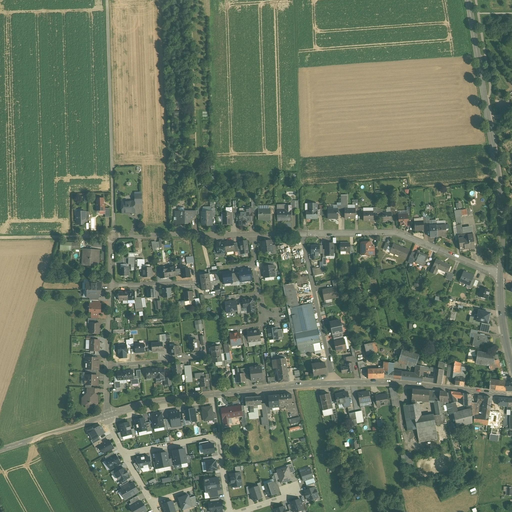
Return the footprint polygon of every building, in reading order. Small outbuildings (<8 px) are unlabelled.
[(434,187),(435,196),(445,195),(444,187),(434,187)] [(104,198),(97,199),(97,204),(96,204),(96,212),(105,211),(105,209),(105,204),(104,204),(104,198)] [(134,202),(122,202),(122,206),(121,207),(121,209),(122,210),(122,214),(135,213),(134,202)] [(317,219),(317,204),(308,204),(308,211),(306,211),(306,216),(308,216),(308,219),(317,219)] [(285,210),(277,210),(277,209),(277,221),(291,221),(291,212),(291,210),(291,206),(285,206),(285,210)] [(252,213),(252,209),(246,209),(246,213),(239,213),(239,214),(239,215),(239,222),(239,226),(245,226),(245,225),(246,225),(247,224),(248,224),(249,222),(252,222),(252,213)] [(338,213),(338,209),(337,209),(329,210),(329,213),(328,213),(328,219),(338,219),(338,213)] [(347,209),(346,209),(346,211),(345,211),(345,213),(345,219),(355,219),(355,209),(347,209)] [(271,215),(271,210),(269,210),(258,210),(258,220),(266,220),(266,221),(271,221),(271,215)] [(178,212),(176,212),(176,217),(174,218),(174,223),(183,223),(183,224),(187,223),(192,218),(192,211),(184,211),(178,212)] [(85,212),(79,212),(79,215),(76,215),(77,224),(78,224),(78,226),(81,225),(81,224),(83,224),(86,221),(86,220),(85,219),(85,212)] [(211,212),(201,212),(201,225),(207,225),(207,226),(212,226),(212,218),(212,212),(211,212)] [(373,212),(365,212),(365,216),(363,216),(363,221),(373,221),(373,218),(373,212)] [(232,213),(222,213),(222,225),(232,225),(232,218),(232,213)] [(391,213),(382,214),(382,218),(382,222),(392,222),(391,215),(391,213)] [(407,215),(398,215),(399,222),(400,222),(401,226),(406,225),(406,221),(408,221),(407,215)] [(423,222),(414,222),(415,231),(424,230),(423,224),(423,222)] [(445,225),(436,226),(437,237),(446,236),(445,225)] [(471,227),(462,228),(463,235),(467,234),(472,233),(471,227)] [(463,235),(458,236),(458,241),(460,251),(470,249),(470,250),(475,249),(472,233),(467,234),(463,235)] [(233,241),(224,243),(226,252),(234,251),(233,244),(233,241)] [(247,241),(240,242),(240,247),(241,254),(242,254),(248,253),(247,241)] [(271,241),(260,242),(262,253),(272,251),(273,251),(272,246),(271,241)] [(224,242),(216,243),(218,253),(218,255),(226,253),(226,252),(224,243),(224,242)] [(72,243),(61,243),(60,250),(71,251),(71,249),(72,243)] [(350,243),(340,243),(340,252),(350,252),(350,248),(350,243)] [(369,243),(362,243),(361,244),(361,254),(365,254),(366,255),(370,255),(370,248),(370,244),(369,243)] [(405,249),(393,244),(390,253),(394,255),(394,254),(406,259),(409,250),(405,249)] [(319,254),(319,246),(311,246),(311,254),(313,254),(319,254)] [(98,251),(84,250),(83,266),(97,267),(98,251)] [(428,257),(417,252),(416,255),(413,262),(424,266),(428,257)] [(411,253),(408,262),(413,264),(413,262),(416,255),(411,253)] [(435,260),(433,267),(430,273),(435,275),(438,269),(447,273),(450,266),(435,260)] [(273,266),(263,267),(264,278),(275,277),(273,266)] [(175,267),(169,268),(170,269),(168,269),(169,278),(176,276),(176,275),(175,275),(175,270),(175,267)] [(151,268),(143,268),(143,278),(152,277),(151,268)] [(164,270),(160,270),(160,271),(161,279),(169,278),(168,269),(164,270)] [(185,269),(181,270),(182,274),(182,278),(190,277),(189,269),(185,269)] [(250,269),(239,270),(240,281),(241,282),(252,281),(250,269)] [(231,272),(222,273),(224,284),(232,283),(231,274),(231,272)] [(473,276),(464,272),(460,282),(466,285),(469,286),(471,281),(472,279),(473,276)] [(209,274),(200,275),(201,283),(210,282),(209,278),(209,275),(209,274)] [(210,282),(201,283),(202,291),(211,290),(211,286),(210,282)] [(294,284),(283,286),(287,309),(299,307),(294,284)] [(333,288),(322,290),(324,300),(338,298),(336,288),(333,288)] [(489,290),(481,288),(479,297),(487,299),(489,290)] [(170,289),(162,290),(163,298),(167,298),(171,297),(170,289)] [(127,292),(118,292),(119,301),(123,301),(128,300),(127,292)] [(192,292),(184,293),(185,302),(190,301),(193,301),(192,292)] [(251,300),(242,301),(243,303),(243,308),(244,308),(247,308),(247,312),(255,311),(254,302),(254,301),(253,301),(251,300),(251,299),(251,300)] [(236,302),(225,303),(226,312),(228,312),(228,314),(234,313),(234,312),(237,311),(237,305),(236,302)] [(93,304),(90,304),(90,312),(93,312),(92,315),(92,316),(98,316),(98,313),(100,313),(101,305),(99,305),(93,304)] [(299,307),(287,309),(289,315),(291,315),(297,346),(306,344),(320,341),(317,329),(314,316),(311,304),(299,307)] [(489,325),(491,313),(478,311),(476,322),(482,323),(489,325)] [(340,321),(330,323),(331,327),(330,329),(332,330),(333,335),(341,333),(342,333),(341,328),(343,326),(341,325),(340,321)] [(95,323),(90,323),(90,334),(100,334),(100,330),(101,330),(101,328),(100,328),(100,324),(95,323)] [(489,325),(482,323),(480,332),(489,333),(490,325),(489,325)] [(277,328),(272,329),(268,330),(268,334),(267,334),(268,337),(269,337),(269,340),(273,340),(278,340),(278,338),(277,330),(277,328)] [(259,330),(253,331),(254,342),(261,341),(260,339),(259,330)] [(239,333),(230,334),(231,346),(241,345),(241,344),(240,335),(239,333)] [(477,334),(473,333),(473,334),(472,338),(474,338),(472,346),(479,348),(480,345),(483,346),(484,343),(489,344),(490,337),(477,334)] [(93,340),(90,340),(90,351),(99,351),(99,347),(100,344),(99,344),(99,341),(93,340)] [(344,340),(334,342),(336,352),(346,350),(344,340)] [(194,341),(189,341),(190,350),(199,350),(198,341),(194,341)] [(163,343),(152,344),(152,352),(163,351),(163,343)] [(372,343),(364,345),(366,356),(374,354),(372,343)] [(144,344),(135,345),(135,353),(145,352),(144,344)] [(126,346),(118,346),(118,354),(127,354),(127,348),(127,346),(126,346)] [(174,346),(170,347),(171,356),(179,355),(178,346),(174,346)] [(220,346),(211,348),(212,355),(221,354),(220,350),(220,346)] [(419,355),(402,350),(400,355),(399,361),(416,366),(416,365),(417,363),(419,355)] [(493,355),(477,351),(476,363),(490,364),(495,364),(494,361),(493,355)] [(221,354),(212,355),(213,363),(222,362),(222,361),(221,358),(221,354)] [(90,358),(86,358),(85,369),(87,369),(97,370),(98,370),(99,358),(90,358)] [(285,359),(276,360),(277,369),(278,377),(279,382),(279,383),(288,382),(287,371),(285,359)] [(498,360),(494,361),(495,364),(490,364),(490,369),(490,370),(495,369),(496,369),(496,368),(500,367),(498,360)] [(364,361),(357,362),(357,363),(358,369),(366,367),(364,361)] [(454,365),(453,370),(452,378),(455,379),(455,377),(459,378),(460,367),(461,364),(455,362),(454,365)] [(325,363),(312,365),(314,376),(326,374),(325,363)] [(348,364),(345,364),(346,367),(347,373),(354,372),(352,363),(348,364)] [(180,365),(172,366),(173,375),(181,374),(181,370),(180,365)] [(418,366),(416,365),(416,366),(415,375),(409,375),(409,373),(402,372),(401,374),(401,380),(422,382),(422,377),(422,374),(423,370),(423,367),(418,366)] [(261,367),(250,368),(250,371),(251,378),(252,382),(262,380),(261,371),(261,367)] [(155,369),(146,370),(147,379),(155,378),(156,378),(155,369)] [(164,369),(155,369),(156,378),(164,377),(165,377),(164,369)] [(438,369),(436,369),(435,372),(435,378),(433,377),(433,379),(433,383),(441,384),(443,370),(438,369)] [(383,370),(368,371),(368,379),(384,379),(384,372),(383,370)] [(126,371),(117,372),(117,380),(126,380),(126,371)] [(241,374),(239,374),(238,371),(235,372),(235,375),(236,375),(237,383),(245,382),(244,375),(244,374),(241,374)] [(203,373),(198,374),(196,374),(196,379),(200,379),(201,387),(209,386),(209,381),(210,381),(210,379),(208,379),(208,374),(204,375),(203,373)] [(92,376),(86,376),(86,377),(85,385),(91,385),(98,385),(98,376),(92,376)] [(459,378),(455,377),(455,379),(454,385),(458,386),(460,386),(464,386),(465,379),(459,378)] [(505,383),(499,384),(498,382),(493,381),(490,381),(489,390),(505,391),(505,383)] [(396,389),(389,388),(393,408),(399,407),(396,389)] [(417,390),(412,390),(411,400),(415,400),(428,401),(429,391),(419,390),(417,390)] [(440,392),(429,391),(428,401),(435,402),(435,401),(440,401),(439,398),(440,392)] [(368,392),(358,394),(360,403),(370,401),(368,392)] [(446,392),(440,392),(439,398),(440,401),(442,401),(447,402),(448,402),(448,401),(448,399),(446,392)] [(347,393),(335,395),(338,404),(343,403),(344,408),(350,406),(347,393)] [(93,394),(87,394),(82,399),(84,400),(83,405),(86,405),(87,408),(97,405),(97,397),(93,394)] [(291,394),(278,396),(279,405),(284,405),(292,404),(291,394)] [(329,394),(320,396),(321,401),(323,409),(326,409),(326,410),(332,409),(329,394)] [(387,394),(375,396),(376,402),(377,407),(388,405),(387,394)] [(471,395),(463,394),(463,398),(463,406),(472,406),(472,403),(471,395)] [(278,396),(268,397),(269,403),(269,408),(270,408),(279,407),(279,405),(278,396)] [(261,397),(253,398),(253,406),(257,405),(261,405),(261,397)] [(491,398),(484,397),(483,403),(483,406),(483,408),(484,408),(490,409),(491,398)] [(253,398),(245,398),(246,406),(250,406),(253,406),(253,398)] [(412,405),(408,405),(411,420),(415,419),(420,418),(418,404),(416,404),(412,405)] [(250,412),(248,412),(249,418),(258,417),(257,405),(253,406),(254,413),(250,413),(250,412)] [(202,409),(204,421),(214,420),(213,414),(212,407),(202,409)] [(241,407),(224,409),(224,408),(221,409),(223,420),(228,419),(242,417),(242,416),(242,411),(241,407)] [(195,409),(185,410),(185,414),(182,414),(183,420),(186,419),(186,421),(191,420),(191,422),(197,422),(195,414),(195,409)] [(456,427),(465,425),(472,423),(472,416),(472,411),(472,410),(472,409),(457,413),(453,414),(454,418),(456,427)] [(179,411),(169,412),(170,418),(171,426),(181,424),(180,420),(179,411)] [(499,413),(489,412),(488,418),(487,425),(497,427),(499,413)] [(161,413),(152,415),(154,428),(164,427),(162,420),(161,413)] [(420,418),(415,419),(416,428),(435,425),(434,421),(433,416),(420,418)] [(478,416),(474,416),(473,424),(487,425),(488,418),(482,417),(478,416)] [(145,418),(136,420),(138,432),(146,430),(147,429),(146,423),(145,418)] [(411,420),(406,421),(408,431),(416,429),(416,428),(415,419),(411,420)] [(121,432),(122,437),(132,435),(130,430),(129,423),(119,425),(121,432)] [(435,425),(416,428),(416,429),(418,438),(437,435),(435,425)] [(88,431),(93,440),(99,437),(105,433),(101,426),(93,430),(93,428),(88,431)] [(437,435),(418,438),(419,443),(437,440),(437,435)] [(348,440),(348,442),(344,443),(345,447),(349,446),(350,450),(360,448),(359,443),(356,444),(356,439),(348,440)] [(103,444),(101,440),(93,444),(95,449),(99,447),(103,444)] [(103,444),(99,447),(103,454),(104,454),(113,448),(109,441),(103,444)] [(209,445),(203,446),(204,454),(215,453),(213,444),(209,445)] [(181,464),(187,463),(186,457),(185,450),(179,451),(181,464)] [(173,452),(174,457),(176,465),(181,464),(179,451),(173,452)] [(409,452),(400,453),(400,460),(410,460),(409,452)] [(164,467),(170,466),(168,460),(167,453),(161,454),(164,467)] [(155,455),(157,463),(158,469),(164,467),(161,454),(155,455)] [(116,455),(106,461),(111,469),(120,463),(116,455)] [(141,459),(136,460),(137,462),(141,468),(144,468),(144,469),(148,468),(148,467),(151,466),(150,457),(144,458),(141,458),(141,459)] [(212,460),(205,461),(205,462),(206,471),(217,470),(216,460),(212,460)] [(137,462),(133,464),(138,472),(142,470),(141,468),(137,462)] [(292,464),(286,466),(287,467),(289,474),(295,472),(292,464)] [(287,467),(277,471),(278,473),(280,479),(281,483),(291,480),(289,474),(287,467)] [(306,471),(300,473),(303,481),(305,481),(313,478),(310,468),(306,470),(306,471)] [(124,469),(115,474),(120,483),(122,482),(127,479),(129,478),(128,475),(128,474),(126,471),(126,472),(124,469)] [(240,473),(230,474),(232,487),(242,486),(240,473)] [(209,493),(218,491),(220,491),(218,478),(204,480),(206,493),(209,493)] [(313,478),(305,481),(307,486),(314,483),(315,483),(313,478)] [(273,482),(264,485),(268,497),(277,494),(274,486),(273,482)] [(122,490),(120,491),(125,500),(138,492),(133,484),(130,486),(122,490)] [(258,487),(250,489),(251,494),(253,501),(262,499),(260,491),(258,487)] [(315,491),(314,488),(307,490),(305,491),(306,494),(305,494),(306,498),(307,498),(308,501),(317,498),(316,495),(317,494),(316,491),(315,491)] [(188,495),(179,499),(183,510),(192,507),(189,498),(188,495)] [(128,504),(130,507),(141,502),(137,496),(130,500),(131,502),(128,504)] [(293,510),(293,511),(297,511),(303,510),(301,503),(300,499),(290,502),(291,504),(293,510)] [(141,502),(130,507),(132,511),(143,511),(146,511),(142,501),(141,502)] [(164,511),(175,511),(176,511),(173,504),(172,501),(162,504),(164,511)] [(210,503),(208,503),(209,510),(211,510),(211,511),(219,511),(222,511),(222,508),(222,505),(221,505),(221,502),(219,502),(210,503)]
